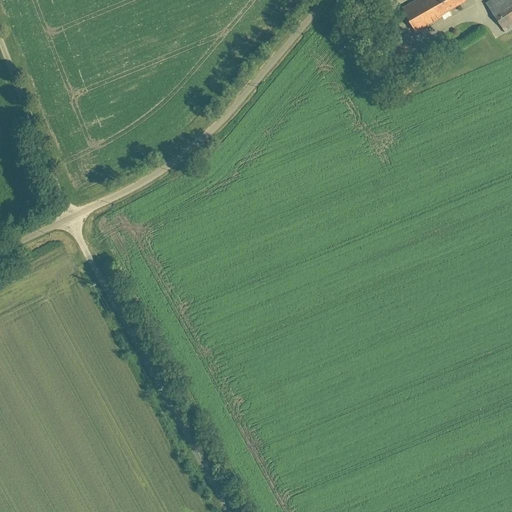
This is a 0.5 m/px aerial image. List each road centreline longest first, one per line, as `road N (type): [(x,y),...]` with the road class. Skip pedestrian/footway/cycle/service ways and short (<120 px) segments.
road 1 (residential): [(322,0),(209,138),(71,220)]
road 2 (residential): [(228,511),(71,220)]
